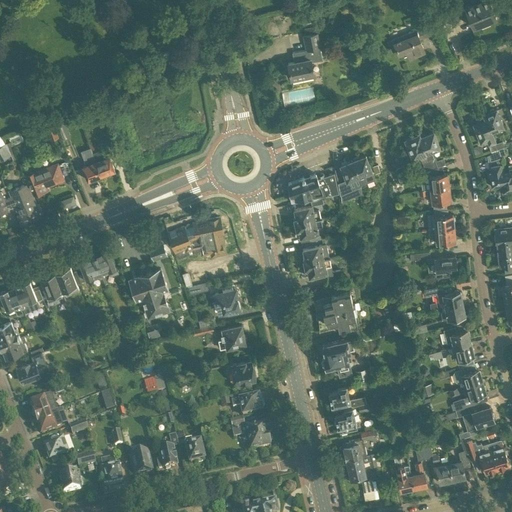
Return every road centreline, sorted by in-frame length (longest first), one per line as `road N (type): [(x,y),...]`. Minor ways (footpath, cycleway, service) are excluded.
road 1 (tertiary): [(312,456),(252,187)]
road 2 (residential): [(77,511),(312,456)]
road 3 (secondary): [(0,261),(218,175)]
road 4 (secondary): [(263,155),(440,89)]
road 5 (tertiary): [(240,140),(208,0)]
road 6 (residential): [(493,342),(473,212)]
road 7 (residential): [(473,212),(466,158),(440,89)]
